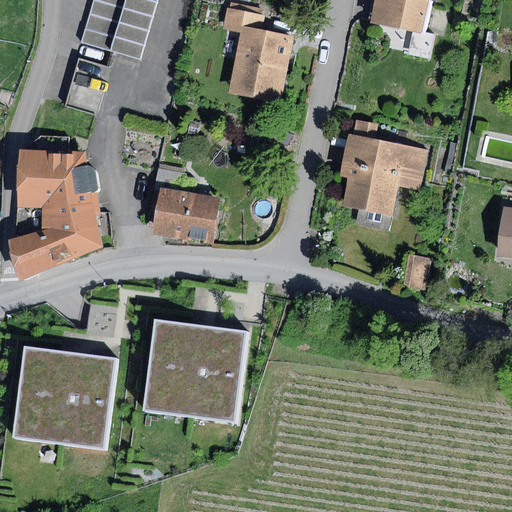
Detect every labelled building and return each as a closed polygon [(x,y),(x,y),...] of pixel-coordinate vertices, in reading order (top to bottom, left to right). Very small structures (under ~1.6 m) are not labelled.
[(125,0),(94,0),(82,42),(111,51),(125,0)] [(157,0),(125,0),(111,51),(140,59),(157,0)] [(429,0),(374,0),(371,23),(414,31),(423,33),(429,0)] [(241,28),(262,32),(266,12),(228,5),(224,25),(241,28)] [(262,32),(241,28),(229,93),(281,102),(293,38),(262,32)] [(423,33),(414,31),(409,55),(430,60),(435,35),(423,33)] [(81,62),(68,108),(98,116),(111,71),(81,62)] [(201,123),(191,121),(189,134),(198,136),(201,123)] [(354,135),(350,134),(341,176),(349,178),(343,206),(392,216),(398,186),(421,191),(430,150),(376,140),(379,125),(357,121),(354,135)] [(205,141),(191,138),(187,156),(202,159),(205,141)] [(85,152),(20,150),(18,208),(42,209),(92,204),(91,193),(97,192),(99,191),(100,190),(100,188),(97,171),(96,170),(94,168),(91,167),(87,166),(85,152)] [(161,189),(184,193),(187,173),(185,173),(185,169),(159,165),(150,212),(157,212),(161,189)] [(184,193),(161,189),(157,212),(154,234),(213,243),(220,198),(184,193)] [(104,249),(92,204),(42,209),(43,231),(75,261),(104,249)] [(511,208),(505,208),(500,257),(511,258),(511,208)] [(43,231),(11,242),(21,282),(75,261),(43,231)] [(432,261),(409,256),(404,284),(423,295),(432,261)] [(486,266),(474,302),(508,312),(511,299),(511,267),(510,274),(486,266)] [(205,327),(156,321),(145,411),(236,423),(247,333),(205,327)] [(79,355),(28,349),(17,438),(105,449),(116,360),(79,355)]
